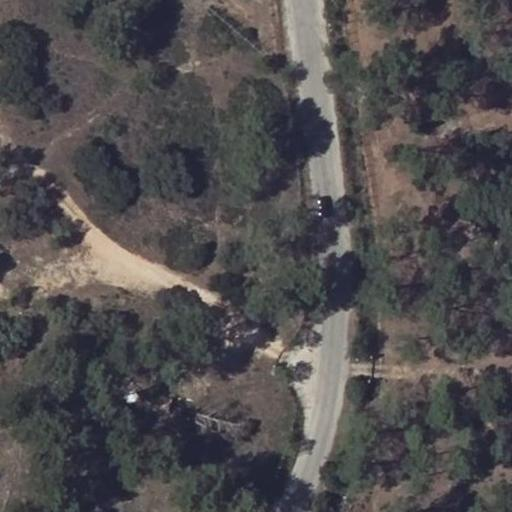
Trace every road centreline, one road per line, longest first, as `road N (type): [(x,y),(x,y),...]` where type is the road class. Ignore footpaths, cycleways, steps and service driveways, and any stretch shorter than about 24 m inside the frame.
road 1 (tertiary): [(297,0),(324,212),(325,326),(320,408),(283,511)]
road 2 (track): [(323,363),(252,340),(190,291),(100,239),(53,180),(29,173),(0,185)]
road 3 (track): [(323,363),(444,374),(511,370)]
